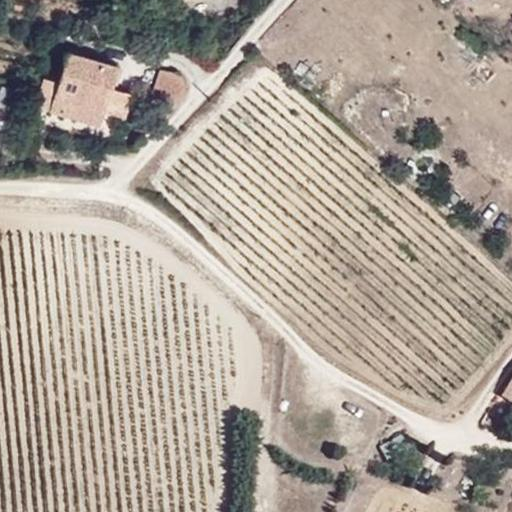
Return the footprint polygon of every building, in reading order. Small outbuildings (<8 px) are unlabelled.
[(114,67),(63,54),(47,114),(99,127),(114,67)] [(168,105),(183,83),(178,70),(158,66),(147,99),(168,105)] [(0,118),(11,121),(14,109),(0,105),(0,118)] [(459,200),(479,186),(468,170),(448,184),(459,200)] [(411,448),(404,435),(378,448),(385,461),(411,448)]
